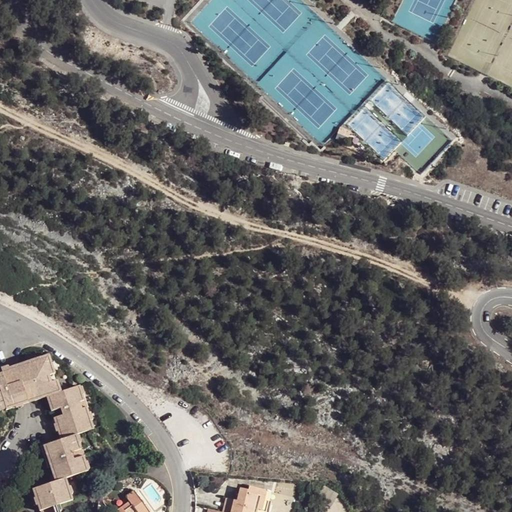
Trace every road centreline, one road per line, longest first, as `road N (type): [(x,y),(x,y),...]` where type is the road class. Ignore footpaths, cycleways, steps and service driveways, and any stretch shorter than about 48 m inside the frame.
road 1 (residential): [(9,0),(35,43),(145,105),(233,144),(511,226)]
road 2 (track): [(486,303),(379,259),(193,203),(0,106)]
road 3 (residential): [(181,511),(176,467),(149,419),(99,372),(10,313)]
road 4 (residential): [(0,344),(25,415),(0,469)]
